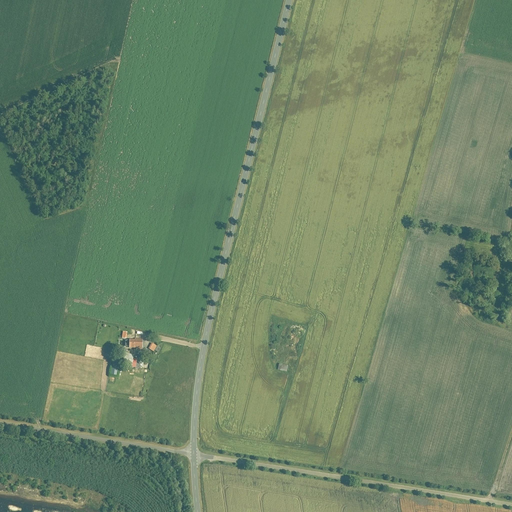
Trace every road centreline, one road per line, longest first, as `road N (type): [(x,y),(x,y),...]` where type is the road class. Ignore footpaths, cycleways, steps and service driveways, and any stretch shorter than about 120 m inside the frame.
road 1 (tertiary): [(289,0),(204,342),(194,454)]
road 2 (unclassified): [(511,504),(194,454)]
road 3 (unclassified): [(194,454),(0,425)]
